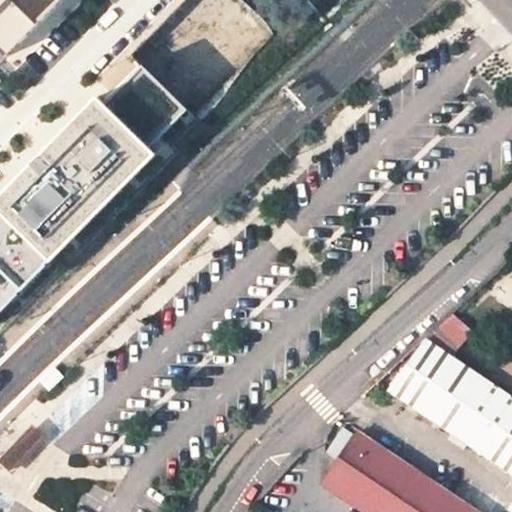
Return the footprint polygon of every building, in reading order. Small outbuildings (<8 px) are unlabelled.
[(60,0),(0,0),(0,58),(1,60),(60,0)] [(188,113),(139,66),(108,98),(98,93),(0,194),(0,330),(170,155),(159,144),(188,113)] [(452,313),(438,332),(461,350),(475,331),(452,313)] [(390,388),(452,431),(485,380),(424,338),(390,388)] [(49,392),(65,377),(56,368),(40,383),(49,392)] [(452,431),(511,471),(511,398),(485,380),(452,431)] [(475,511),(423,475),(359,431),(357,434),(343,426),(326,450),(338,458),(324,480),(369,511),(475,511)] [(31,428),(0,459),(0,463),(7,471),(40,437),(31,428)]
